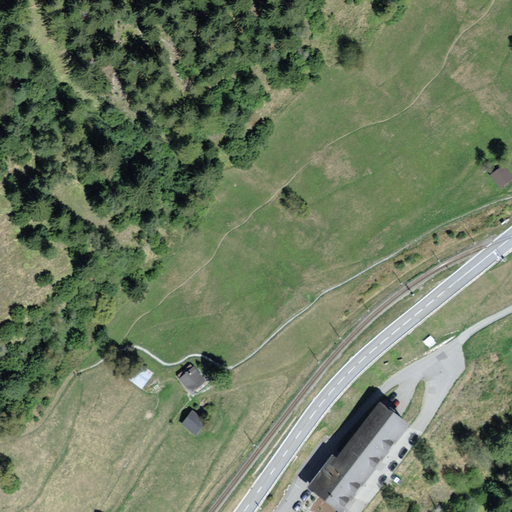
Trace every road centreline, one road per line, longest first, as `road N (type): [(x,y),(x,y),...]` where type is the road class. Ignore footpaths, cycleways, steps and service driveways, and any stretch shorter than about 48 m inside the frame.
road 1 (primary): [(242,511),(344,376),(511,236)]
road 2 (unclassified): [(511,307),(391,377),(282,511)]
